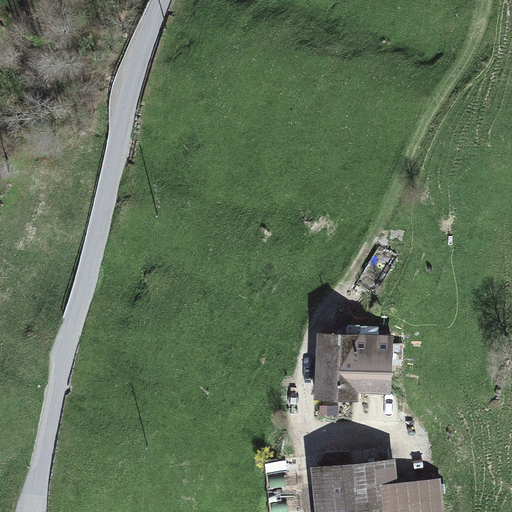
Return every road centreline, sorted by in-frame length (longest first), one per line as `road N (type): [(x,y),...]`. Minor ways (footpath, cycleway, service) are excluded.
road 1 (track): [(314,511),(303,360),(474,32),(478,0)]
road 2 (unclassified): [(156,0),(118,96),(85,278),(58,355),(28,511)]
